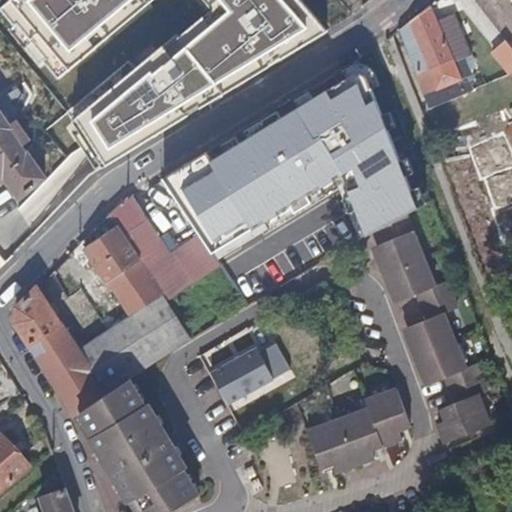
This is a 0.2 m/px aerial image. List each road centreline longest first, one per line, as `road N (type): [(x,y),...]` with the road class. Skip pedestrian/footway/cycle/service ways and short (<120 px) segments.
road 1 (residential): [(317,511),(424,469),(429,426),(353,254),(177,364)]
road 2 (unclassified): [(411,0),(119,178),(19,270),(0,298)]
road 3 (unclassified): [(84,511),(60,446),(0,348)]
road 4 (residential): [(177,364),(234,506)]
